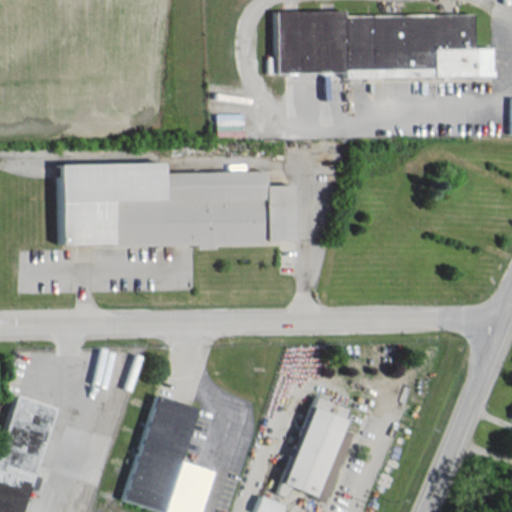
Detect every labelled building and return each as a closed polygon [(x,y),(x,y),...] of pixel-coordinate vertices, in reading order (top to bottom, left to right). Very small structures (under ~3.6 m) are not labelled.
[(337,14),(337,9),(269,10),(269,75),(487,75),(487,46),(468,47),(467,14),(337,14)] [(50,162),(51,245),(105,244),(108,244),(287,242),(287,185),(258,185),(258,170),(157,171),(157,161),(50,162)] [(10,395),(0,425),(0,511),(15,511),(50,408),(10,395)] [(151,395),(115,499),(151,511),(192,511),(207,471),(172,459),(189,408),(151,395)] [(248,511),(254,495),(268,501),(309,396),(341,409),(334,429),(348,434),(321,501),(287,488),(277,511),(248,511)]
